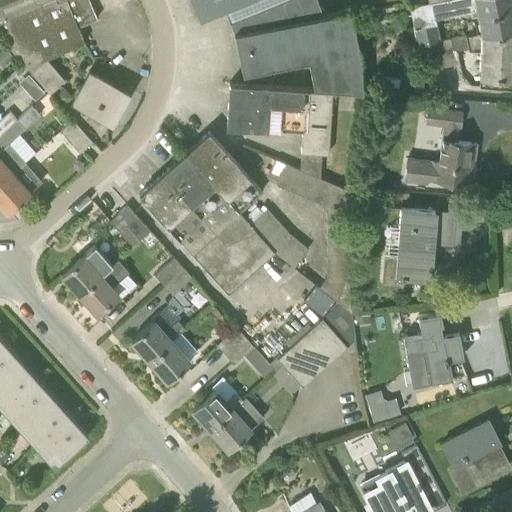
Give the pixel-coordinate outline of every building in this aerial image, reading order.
[(97,18),(89,0),(49,0),(0,20),(0,37),(27,68),(46,58),(84,42),(78,26),(97,18)] [(235,33),(323,13),(317,0),(190,0),(200,22),(225,11),(234,32),(235,33)] [(482,30),(511,24),(511,0),(412,0),(410,1),(422,66),(433,64),(429,39),(439,37),(434,12),(470,6),(471,11),(477,10),(482,30)] [(315,87),(332,88),(362,89),(358,46),(350,7),(323,13),(235,33),(242,73),(310,59),(315,87)] [(511,48),(511,24),(482,30),(439,37),(444,62),(455,60),(452,47),(481,48),(511,48)] [(444,62),(439,37),(429,39),(433,64),(444,62)] [(4,45),(0,48),(0,63),(2,66),(4,63),(13,55),(4,45)] [(511,48),(481,48),(480,71),(511,71),(511,48)] [(46,58),(27,68),(50,93),(66,80),(46,58)] [(111,122),(128,93),(88,70),(71,100),(111,122)] [(511,71),(480,71),(479,84),(511,88),(511,85),(511,71)] [(36,82),(27,90),(35,99),(44,91),(36,82)] [(332,88),(315,87),(229,82),(227,126),(302,131),(301,152),(328,153),(332,88)] [(17,119),(0,134),(0,144),(2,147),(0,148),(0,183),(25,162),(7,142),(24,127),(39,113),(32,105),(17,119)] [(408,155),(405,180),(427,183),(428,177),(465,181),(470,142),(456,140),(458,126),(459,126),(461,111),(428,107),(426,119),(444,122),(439,159),(408,155)] [(0,134),(17,119),(9,110),(0,118),(0,134)] [(92,141),(72,119),(60,129),(80,152),(92,141)] [(209,131),(185,152),(223,194),(239,212),(262,191),(209,131)] [(223,194),(185,152),(163,172),(226,242),(254,229),(250,223),(239,212),(223,194)] [(268,176),(278,180),(285,163),(275,158),(268,176)] [(42,181),(25,162),(0,183),(0,205),(6,213),(42,181)] [(285,163),(278,180),(276,185),(287,190),(296,167),(285,163)] [(296,167),(287,190),(297,194),(307,172),(296,167)] [(226,242),(163,172),(139,194),(195,256),(226,242)] [(307,172),(297,194),(308,199),(317,176),(307,172)] [(317,176),(308,199),(318,203),(328,181),(317,176)] [(328,181),(318,203),(325,211),(348,211),(348,190),(328,181)] [(126,205),(108,220),(119,232),(120,231),(119,231),(125,225),(138,239),(132,244),(131,244),(130,245),(132,246),(149,230),(126,205)] [(406,275),(408,275),(429,277),(432,242),(457,244),(460,212),(401,206),(397,254),(387,254),(386,255),(383,255),(381,284),(403,285),(403,281),(405,281),(406,275)] [(250,223),(254,229),(257,232),(275,216),(267,208),(250,223)] [(348,211),(325,211),(325,222),(347,222),(348,211)] [(257,232),(265,241),(282,225),(275,216),(257,232)] [(347,222),(325,222),(326,233),(347,233),(347,222)] [(265,241),(272,250),(290,233),(282,225),(265,241)] [(254,229),(226,242),(195,256),(228,293),(274,252),(272,250),(265,241),(257,232),(254,229)] [(272,250),(274,252),(284,259),(299,241),(290,233),(272,250)] [(347,233),(326,233),(326,244),(347,244),(347,241),(347,233)] [(299,241),(284,259),(294,266),(308,248),(299,241)] [(347,244),(326,244),(326,255),(347,255),(347,244)] [(61,275),(78,294),(101,274),(112,264),(94,245),(61,275)] [(347,255),(326,255),(326,266),(348,266),(347,255)] [(163,284),(183,266),(174,256),(154,274),(163,284)] [(183,266),(163,284),(171,293),(191,276),(183,266)] [(348,266),(326,266),(326,277),(348,277),(348,271),(348,266)] [(118,293),(101,274),(78,294),(95,313),(118,293)] [(338,302),(352,313),(348,277),(326,277),(318,287),(338,302)] [(308,293),(297,307),(313,321),(325,307),(308,293)] [(338,302),(327,312),(276,356),(282,363),(302,385),(356,338),(352,313),(338,302)] [(369,311),(361,312),(363,322),(371,321),(369,311)] [(442,334),(440,325),(442,324),(440,311),(417,315),(421,333),(404,336),(413,385),(430,383),(450,379),(446,360),(463,357),(459,331),(454,332),(442,334)] [(148,360),(171,340),(182,329),(175,321),(169,326),(158,314),(130,340),(148,360)] [(225,353),(245,336),(236,326),(216,343),(225,353)] [(245,336),(225,353),(233,362),(253,345),(245,336)] [(171,340),(148,360),(166,379),(188,359),(171,340)] [(0,378),(17,364),(0,345),(0,378)] [(243,353),(253,364),(263,356),(253,345),(243,353)] [(275,369),(282,363),(276,356),(269,363),(273,367),(275,369)] [(17,364),(0,378),(0,399),(6,407),(33,382),(17,364)] [(33,382),(6,407),(23,425),(50,400),(33,382)] [(369,391),(376,418),(404,410),(399,394),(388,398),(385,387),(369,391)] [(209,428),(241,399),(234,391),(224,399),(214,388),(191,408),(209,428)] [(241,399),(209,428),(228,448),(262,417),(244,397),(241,399)] [(50,400),(23,425),(39,443),(66,419),(50,400)] [(66,419),(39,443),(57,463),(84,438),(66,419)] [(453,465),(450,467),(462,490),(476,482),(476,483),(508,467),(496,443),(499,441),(487,419),(441,442),(453,465)] [(405,421),(394,427),(401,440),(412,435),(405,421)] [(9,455),(0,446),(0,445),(0,459),(2,462),(9,455)] [(420,511),(430,507),(406,460),(388,469),(395,481),(366,496),(374,511),(403,511),(406,511),(420,511)] [(11,472),(17,478),(24,472),(18,465),(11,472)] [(325,511),(319,499),(294,511),(325,511)]
